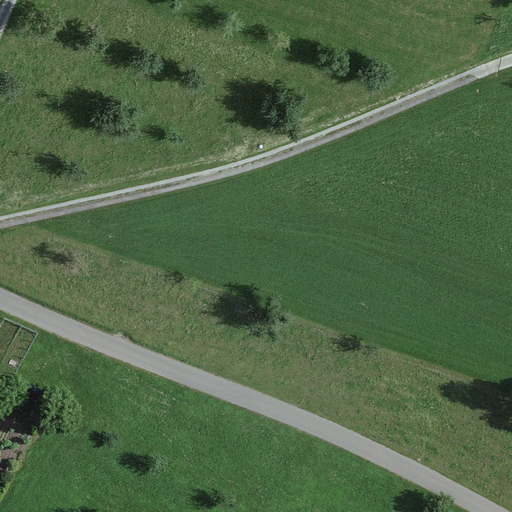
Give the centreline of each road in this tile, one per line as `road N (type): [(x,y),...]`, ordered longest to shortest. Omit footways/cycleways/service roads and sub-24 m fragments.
road 1 (track): [(511,67),(248,170),(0,228)]
road 2 (residential): [(484,511),(355,441),(0,300)]
